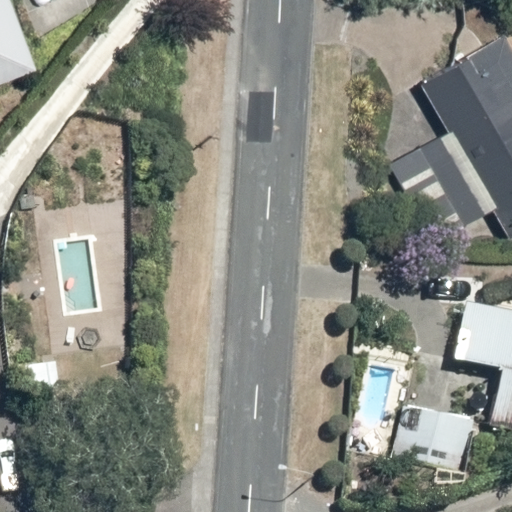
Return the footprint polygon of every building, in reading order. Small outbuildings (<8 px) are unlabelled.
[(0,0),(0,79),(36,65),(10,0),(0,0)] [(511,29),(423,76),(451,129),(419,146),(408,126),(381,140),(435,244),(494,213),(508,240),(511,237),(511,29)] [(511,307),(468,300),(458,360),(500,367),(492,416),(511,419),(511,307)] [(59,356),(29,357),(30,396),(60,395),(59,356)] [(484,421),(408,406),(397,461),(473,476),(484,421)]
